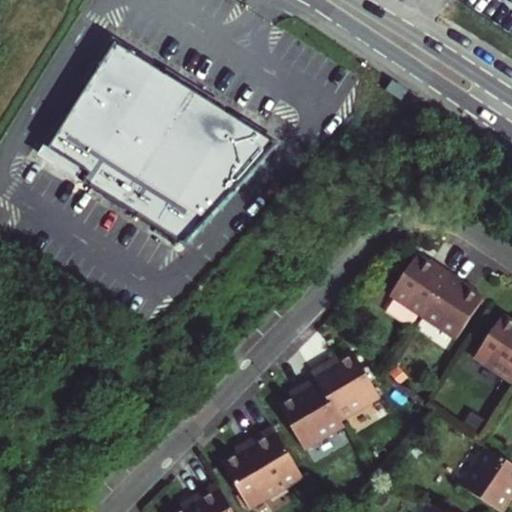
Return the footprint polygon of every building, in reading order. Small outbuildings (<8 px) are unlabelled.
[(126,55),(106,43),(29,160),(180,258),(278,150),(245,129),(186,93),(126,55)] [(437,263),(420,251),(394,289),(426,312),(454,271),(439,260),(437,263)] [(454,271),(426,312),(459,335),(485,297),(465,283),(467,280),(454,271)] [(511,318),(505,314),(477,354),(511,378),(511,318)] [(310,366),(314,372),(339,416),(380,393),(356,350),(344,357),(334,362),(330,355),(310,366)] [(334,362),(344,357),(340,350),(330,355),(334,362)] [(279,399),(303,442),(342,421),(339,416),(314,372),(298,381),(301,387),(291,392),(279,399)] [(298,381),(288,387),(291,392),(301,387),(298,381)] [(247,504),(302,474),(272,421),(241,439),(244,445),(237,449),(221,458),(247,504)] [(233,443),(237,449),(244,445),(241,439),(233,443)] [(511,461),(490,447),(463,486),(500,511),(510,497),(511,494),(511,461)] [(234,511),(215,480),(186,496),(190,503),(183,506),(173,511),(234,511)] [(186,496),(180,500),(183,506),(190,503),(186,496)]
